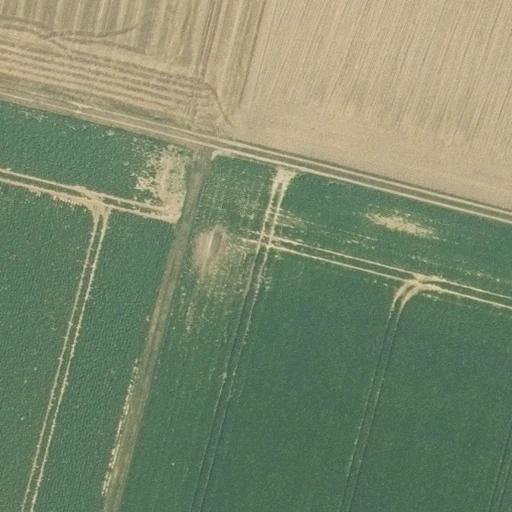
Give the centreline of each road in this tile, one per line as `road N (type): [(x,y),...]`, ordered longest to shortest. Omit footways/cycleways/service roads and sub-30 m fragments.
road 1 (track): [(511,230),(225,157),(132,511)]
road 2 (track): [(0,101),(225,157)]
